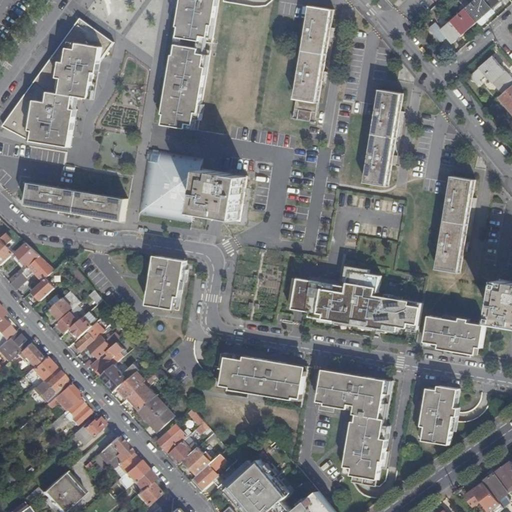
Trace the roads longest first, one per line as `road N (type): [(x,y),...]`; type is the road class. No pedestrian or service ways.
road 1 (unclassified): [(0,204),(29,226),(207,253),(216,266),(208,318),(214,330),(511,381)]
road 2 (residential): [(0,290),(201,511)]
road 3 (residential): [(348,0),(326,141)]
road 4 (primary): [(511,429),(396,511)]
